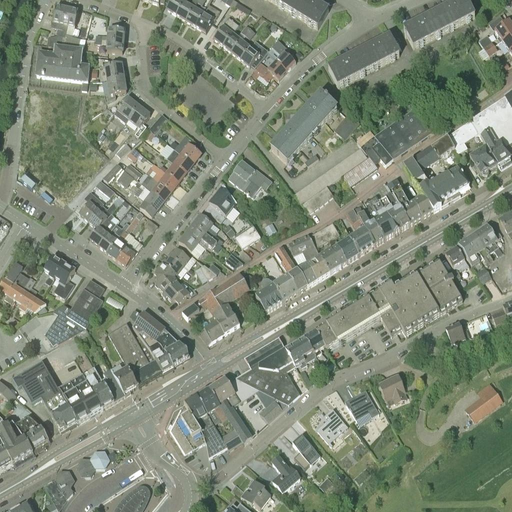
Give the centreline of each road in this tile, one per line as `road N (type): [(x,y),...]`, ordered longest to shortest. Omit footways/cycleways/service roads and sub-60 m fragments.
road 1 (residential): [(168,322),(268,252),(329,221),(511,87)]
road 2 (residential): [(224,473),(329,384),(420,339)]
road 3 (primary): [(318,304),(511,191)]
road 4 (unclassified): [(44,0),(25,43),(6,183)]
road 5 (residential): [(141,23),(145,89),(225,158)]
road 6 (residential): [(125,286),(225,158)]
road 7 (residential): [(265,109),(193,49),(141,23)]
road 8 (residential): [(265,109),(369,20)]
road 9 (primary): [(318,304),(206,364)]
road 10 (primary): [(213,375),(318,304)]
road 11 (primary): [(128,411),(25,479)]
